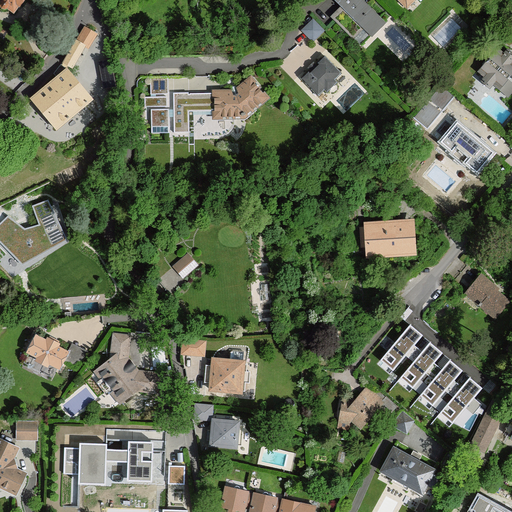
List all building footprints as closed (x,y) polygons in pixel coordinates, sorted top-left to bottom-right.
[(19,6),(20,6),(24,0),(0,0),(0,2),(2,3),(4,2),(6,2),(8,4),(8,6),(8,8),(10,10),(15,3),(19,6)] [(383,24),(359,0),(338,0),(347,8),(364,26),(373,34),(383,24)] [(15,3),(10,10),(9,11),(13,14),(19,6),(15,3)] [(364,26),(347,8),(336,19),(354,36),(364,26)] [(325,31),(314,20),(303,31),(309,37),(314,41),(325,31)] [(97,35),(86,28),(76,42),(84,46),(85,44),(89,47),(97,35)] [(84,46),(76,42),(65,63),(73,67),(84,46)] [(498,49),(479,72),(485,78),(481,82),(490,89),(494,85),(500,91),(511,76),(511,53),(508,50),(505,54),(498,49)] [(325,56),(302,78),(319,96),(342,74),(325,56)] [(116,85),(110,57),(99,59),(105,87),(116,85)] [(88,102),(65,73),(36,97),(43,106),(60,126),(88,102)] [(156,89),(149,96),(150,129),(157,135),(172,135),(177,128),(178,93),(172,88),(174,78),(156,79),(156,89)] [(233,93),(215,93),(215,95),(215,110),(216,118),(243,117),(246,116),(268,99),(251,79),(238,91),(233,93)] [(454,96),(442,86),(431,99),(444,109),(454,96)] [(215,110),(215,95),(213,95),(213,93),(192,94),(193,112),(214,112),(214,110),(215,110)] [(43,106),(36,97),(16,113),(24,122),(43,106)] [(434,109),(427,104),(417,115),(424,120),(434,109)] [(458,123),(442,143),(478,172),(494,153),(458,123)] [(12,265),(69,240),(50,197),(33,204),(40,221),(22,229),(16,216),(0,222),(0,238),(1,238),(9,256),(12,265)] [(412,225),(361,228),(363,247),(369,246),(370,261),(382,260),(382,257),(414,255),(412,225)] [(198,265),(189,254),(174,267),(183,278),(198,265)] [(482,275),(466,294),(496,319),(510,303),(495,290),(496,288),(482,275)] [(398,373),(398,374),(455,422),(468,406),(475,412),(484,402),(476,395),(484,386),(449,356),(442,364),(436,359),(444,350),(411,322),(380,358),(398,373)] [(116,356),(98,370),(123,401),(137,390),(157,392),(159,375),(135,372),(133,373),(125,363),(127,361),(130,337),(115,335),(112,354),(114,354),(116,356)] [(37,337),(29,352),(39,357),(37,361),(47,366),(49,363),(60,368),(64,360),(68,353),(57,347),(59,344),(49,339),(47,342),(37,337)] [(204,356),(206,341),(184,340),(183,354),(204,356)] [(72,343),(68,353),(64,360),(77,367),(88,351),(72,343)] [(230,361),(243,362),(244,352),(233,351),(231,353),(230,361)] [(213,359),(211,390),(241,392),(244,362),(243,362),(230,361),(213,359)] [(362,427),(375,410),(364,402),(367,399),(362,395),(354,405),(344,403),(341,419),(351,420),(352,419),(362,427)] [(212,406),(196,405),(195,418),(212,420),(212,406)] [(415,421),(403,412),(392,425),(408,434),(415,421)] [(501,418),(488,412),(471,445),(475,447),(485,452),(501,418)] [(15,439),(36,440),(37,421),(15,420),(15,439)] [(214,420),(212,445),(237,447),(239,422),(214,420)] [(20,448),(0,437),(0,487),(17,496),(27,474),(17,468),(14,458),(20,448)] [(156,452),(156,442),(132,441),(131,449),(110,448),(110,444),(81,443),(80,483),(110,484),(110,461),(130,462),(129,481),(155,482),(156,461),(145,460),(145,451),(156,452)] [(475,447),(471,445),(470,444),(465,453),(471,456),(475,447)] [(395,449),(383,471),(422,492),(426,485),(433,473),(434,470),(395,449)] [(186,466),(171,466),(171,484),(186,484),(186,466)] [(438,476),(433,473),(426,485),(432,487),(436,486),(439,480),(438,476)] [(248,492),(227,487),(223,506),(244,511),(245,506),(248,492)] [(252,508),(255,494),(248,492),(245,506),(252,508)] [(273,511),(277,498),(255,494),(252,508),(251,511),(273,511)] [(511,511),(511,507),(487,497),(480,511),(511,511)] [(281,511),(284,500),(277,498),(273,511),(281,511)] [(305,505),(284,500),(281,511),(303,511),(305,505)]
